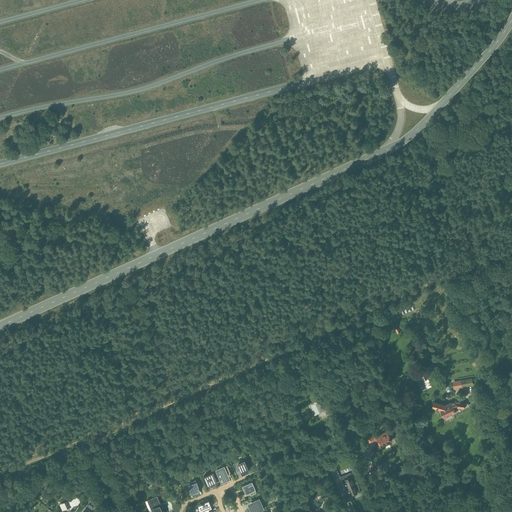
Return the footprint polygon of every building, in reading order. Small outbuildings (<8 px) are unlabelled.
[(472,378),(458,381),(459,384),(453,385),(454,388),(473,385),(472,378)] [(445,417),(456,412),(454,409),(457,407),(464,408),(465,402),(456,400),(452,403),(452,402),(446,405),(435,401),(433,407),(441,409),(443,414),(444,414),(445,417)] [(375,434),(366,438),(369,444),(377,441),(380,446),(390,442),(387,436),(389,435),(387,432),(386,432),(385,432),(376,436),(375,434)] [(239,462),(238,460),(233,463),(236,470),(240,469),(242,474),(248,471),(245,462),(243,463),(242,461),(239,462)] [(225,474),(228,472),(226,466),(217,470),(221,480),(227,478),(225,474)] [(336,466),(328,469),(330,474),(338,472),(336,466)] [(207,484),(210,483),(211,485),(217,482),(212,471),(212,472),(204,476),(204,475),(203,475),(207,484)] [(345,479),(341,481),(342,484),(343,484),(346,491),(348,491),(350,494),(350,495),(351,494),(352,496),(358,494),(357,492),(360,491),(357,484),(355,485),(350,474),(344,476),(345,479)] [(198,492),(198,491),(200,491),(195,480),(191,481),(192,484),(188,486),(193,495),(198,493),(198,492)] [(256,492),(255,489),(252,481),(242,485),(245,493),(249,492),(250,495),(256,492)] [(76,504),(78,503),(82,497),(87,494),(86,492),(74,497),(71,501),(66,501),(61,503),(64,509),(76,504)] [(164,511),(157,495),(148,499),(148,500),(149,499),(151,503),(150,503),(152,508),(151,508),(152,511),(164,511)] [(251,511),(252,511),(263,508),(259,498),(250,502),(252,507),(250,508),(251,511)] [(202,511),(209,511),(208,508),(211,507),(210,505),(208,501),(206,502),(204,503),(204,502),(202,503),(198,505),(200,511),(202,511)]
